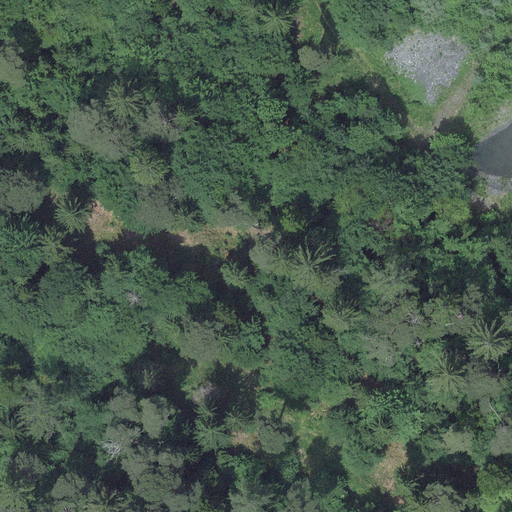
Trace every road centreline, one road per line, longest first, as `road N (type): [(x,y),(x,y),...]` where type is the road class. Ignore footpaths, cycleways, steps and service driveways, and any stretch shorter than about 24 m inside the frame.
road 1 (track): [(0,220),(335,454),(397,511)]
road 2 (track): [(320,0),(447,176),(511,214)]
